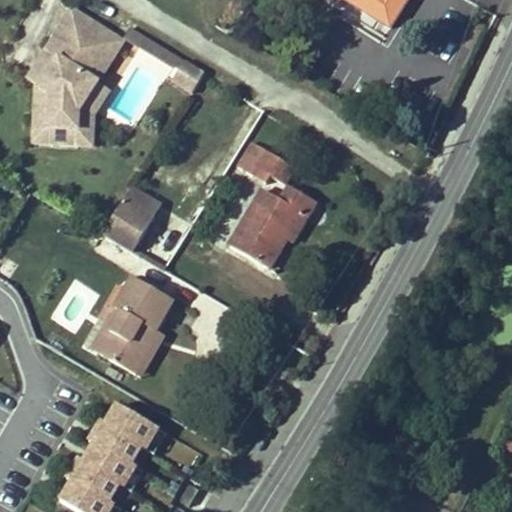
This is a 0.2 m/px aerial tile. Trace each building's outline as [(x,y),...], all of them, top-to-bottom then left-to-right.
[(342,0),(386,27),(395,12),(400,15),(408,0),(342,0)] [(111,34),(72,10),(46,52),(58,60),(40,88),(36,95),(34,136),(52,137),(52,145),(78,146),(79,113),(98,83),(93,62),(111,34)] [(400,15),(395,12),(386,27),(390,30),(400,15)] [(130,29),(124,39),(172,68),(173,67),(179,71),(184,62),(130,29)] [(111,34),(93,62),(98,83),(122,42),(111,34)] [(58,60),(46,52),(27,80),(40,88),(58,60)] [(204,75),(184,62),(179,71),(172,82),(192,95),(204,75)] [(79,113),(78,146),(93,146),(94,116),(110,91),(98,83),(79,113)] [(52,137),(34,136),(34,144),(52,145),(52,137)] [(253,143),(238,168),(266,185),(271,178),(285,187),(296,170),(253,143)] [(282,202),(263,191),(230,248),(269,270),(286,240),(301,215),(308,219),(317,204),(290,188),(282,202)] [(132,189),(125,200),(155,218),(162,207),(132,189)] [(125,200),(103,237),(133,255),(136,250),(155,218),(125,200)] [(301,215),(286,240),(293,244),(308,219),(301,215)] [(165,273),(167,268),(136,250),(133,255),(165,273)] [(50,317),(74,333),(99,294),(76,279),(50,317)] [(122,314),(99,354),(137,375),(155,345),(146,340),(152,331),(156,333),(174,303),(134,279),(127,291),(119,287),(108,306),(122,314)] [(122,314),(108,306),(85,346),(99,354),(122,314)] [(155,345),(136,376),(141,379),(165,339),(156,333),(152,331),(146,340),(155,345)] [(73,484),(62,504),(75,511),(110,511),(113,508),(109,505),(120,486),(124,488),(136,469),(131,466),(143,447),(147,449),(158,430),(118,406),(107,426),(103,423),(91,443),(96,445),(84,465),(80,462),(69,482),(73,484)] [(183,502),(192,507),(202,492),(193,486),(183,502)]
